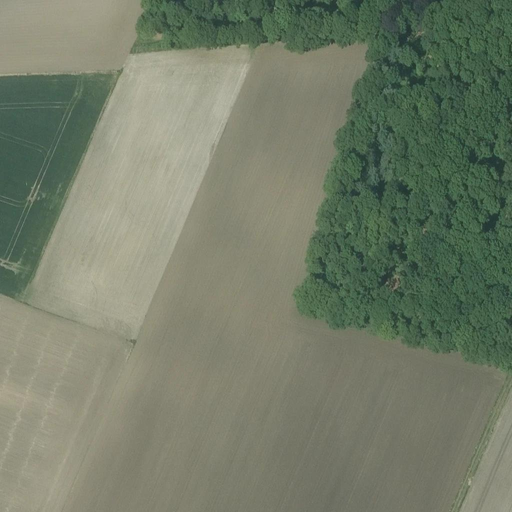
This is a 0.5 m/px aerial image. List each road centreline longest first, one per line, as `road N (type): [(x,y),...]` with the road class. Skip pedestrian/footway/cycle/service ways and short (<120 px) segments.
road 1 (track): [(511,3),(143,33)]
road 2 (track): [(454,511),(511,375)]
